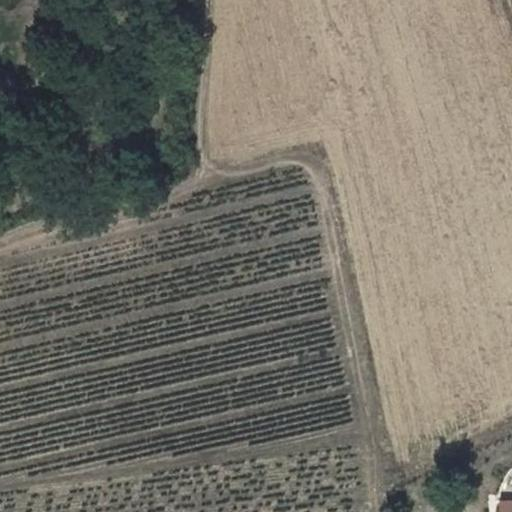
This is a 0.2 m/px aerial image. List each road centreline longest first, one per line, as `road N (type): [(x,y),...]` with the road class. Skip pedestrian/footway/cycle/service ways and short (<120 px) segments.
road 1 (track): [(191,184),(321,157),(381,511)]
road 2 (track): [(0,243),(191,184),(207,0)]
